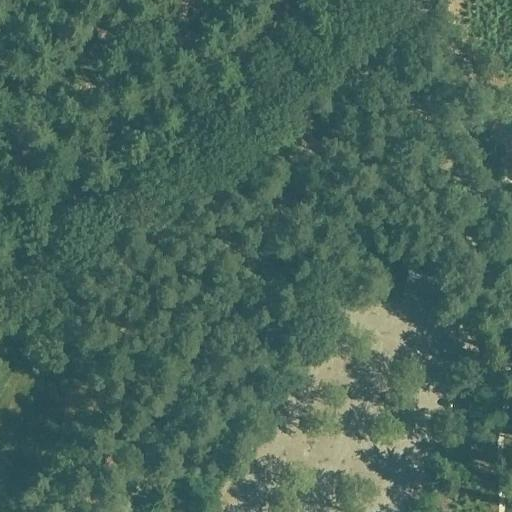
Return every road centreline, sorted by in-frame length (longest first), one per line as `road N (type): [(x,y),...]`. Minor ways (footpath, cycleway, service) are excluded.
road 1 (unclassified): [(408,0),(120,511)]
road 2 (track): [(366,65),(281,124),(0,256)]
road 3 (track): [(366,65),(427,132),(470,217),(477,286),(467,322),(452,338)]
